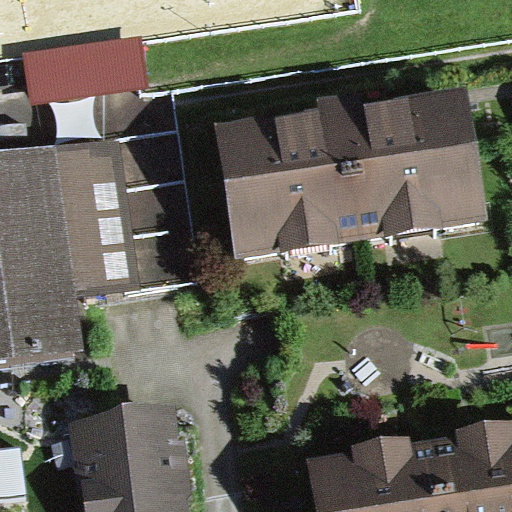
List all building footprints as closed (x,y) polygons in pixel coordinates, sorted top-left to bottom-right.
[(141,39),(28,52),(34,101),(147,88),(141,39)] [(217,122),(237,258),(486,222),(466,87),(217,122)] [(122,138),(0,153),(0,368),(76,359),(75,349),(82,346),(76,297),(141,289),(122,138)] [(193,511),(187,439),(179,436),(176,410),(71,424),(82,511),(193,511)] [(511,511),(511,427),(308,457),(316,511),(511,511)]
